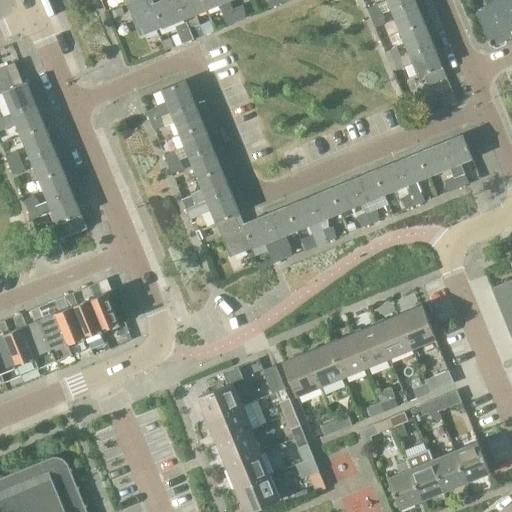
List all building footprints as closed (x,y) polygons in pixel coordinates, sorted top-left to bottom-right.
[(144,35),(163,27),(153,3),(154,2),(153,0),(128,0),(126,1),(131,11),(134,10),(144,35)] [(180,32),(185,42),(194,39),(178,0),(160,0),(154,2),(153,3),(163,27),(175,22),(180,32)] [(196,14),(207,9),(203,0),(178,0),(194,39),(203,35),(200,24),(196,14)] [(237,21),(232,9),(229,0),(228,0),(203,0),(207,9),(219,4),(223,15),(229,25),(237,21)] [(383,13),(392,9),(414,0),(385,0),(377,3),(367,9),(371,18),(383,13)] [(424,22),(415,0),(414,0),(392,9),(401,31),(424,22)] [(477,10),(491,43),(511,34),(511,26),(501,0),(493,0),(486,3),(487,5),(477,10)] [(511,0),(501,0),(511,26),(511,0)] [(243,6),(232,9),(237,21),(246,18),(243,6)] [(112,11),(114,17),(125,13),(122,7),(112,11)] [(386,24),(383,13),(371,18),(375,27),(386,24)] [(401,31),(410,53),(433,43),(424,22),(401,31)] [(173,37),(161,41),(165,50),(176,46),(173,37)] [(419,75),(424,73),(442,66),(433,43),(410,53),(419,75)] [(385,53),(389,62),(401,57),(395,47),(385,53)] [(403,67),(401,57),(389,62),(392,70),(403,67)] [(15,62),(0,68),(0,93),(4,92),(4,91),(23,83),(15,62)] [(447,77),(442,66),(424,73),(429,84),(447,77)] [(150,120),(171,112),(195,102),(185,80),(162,89),(167,100),(146,109),(150,120)] [(4,91),(4,92),(13,113),(36,103),(27,81),(23,83),(4,91)] [(195,102),(171,112),(150,120),(154,129),(165,126),(176,122),(180,134),(204,124),(195,102)] [(13,113),(4,117),(0,118),(0,129),(6,128),(17,124),(22,135),(45,125),(36,103),(13,113)] [(180,134),(189,156),(213,146),(204,124),(180,134)] [(45,125),(22,135),(31,157),(54,147),(45,125)] [(440,144),(450,167),(454,176),(459,188),(467,184),(464,173),(460,163),(472,158),(463,134),(440,144)] [(428,176),(450,167),(440,144),(419,152),(428,176)] [(221,168),(213,146),(189,156),(198,177),(221,168)] [(40,179),(63,169),(54,147),(31,157),(40,179)] [(168,164),(181,159),(175,150),(165,156),(168,164)] [(10,165),(22,160),(16,151),(6,157),(10,165)] [(397,161),(406,185),(410,193),(415,206),(423,202),(421,191),(416,181),(428,176),(419,152),(397,161)] [(168,164),(172,173),(183,170),(181,159),(168,164)] [(24,171),(22,160),(10,165),(13,174),(24,171)] [(384,194),(406,185),(397,161),(375,170),(384,194)] [(186,208),(207,199),(230,190),(221,168),(198,177),(203,189),(192,193),(183,199),(186,208)] [(40,179),(44,189),(24,201),(28,209),(72,191),(63,169),(40,179)] [(373,198),(384,194),(375,170),(353,179),(371,224),(380,220),(377,209),(373,198)] [(450,191),(459,188),(454,176),(444,181),(450,191)] [(363,227),(371,224),(353,179),(331,188),(341,211),(352,207),(357,217),(363,227)] [(319,220),(341,211),(331,188),(309,197),(319,220)] [(216,222),(239,212),(240,212),(230,190),(207,199),(186,208),(190,216),(201,214),(211,209),(216,222)] [(58,223),(63,221),(81,214),(72,191),(28,209),(31,218),(42,215),(42,216),(53,212),(58,223)] [(406,209),(415,206),(410,193),(400,199),(406,209)] [(317,245),(327,241),(319,220),(309,197),(287,206),(297,229),(309,225),(317,245)] [(285,234),(297,229),(287,206),(266,215),(284,259),(292,256),(290,245),(285,234)] [(243,224),(244,224),(239,212),(216,222),(221,233),(224,231),(234,255),(253,247),(243,224)] [(87,227),(81,214),(63,221),(68,235),(87,227)] [(275,263),(284,259),(266,215),(244,224),(243,224),(253,247),(265,242),(269,253),(275,263)] [(50,258),(57,255),(63,252),(59,244),(46,249),(50,258)] [(102,293),(94,296),(90,298),(103,331),(121,323),(109,296),(113,294),(107,278),(99,282),(102,293)] [(511,279),(491,288),(496,299),(511,292),(511,279)] [(86,338),(103,331),(90,298),(94,296),(90,285),(82,289),(85,300),(77,303),(73,305),(86,338)] [(69,344),(86,338),(73,305),(77,303),(73,292),(65,296),(68,307),(60,310),(56,312),(69,344)] [(501,311),(511,306),(511,292),(496,299),(501,311)] [(73,354),(69,344),(56,312),(60,310),(56,299),(48,302),(51,314),(43,317),(39,319),(56,361),(73,354)] [(399,315),(413,348),(436,339),(422,305),(399,315)] [(34,321),(26,324),(22,326),(39,368),(56,361),(39,319),(43,317),(39,306),(31,309),(34,321)] [(511,306),(501,311),(505,321),(511,318),(511,306)] [(22,375),(39,368),(22,326),(26,324),(22,313),(14,316),(17,328),(9,331),(5,333),(22,375)] [(399,315),(376,324),(389,358),(413,348),(399,315)] [(5,382),(22,375),(5,333),(9,331),(5,320),(0,322),(0,334),(0,335),(0,370),(1,372),(5,382)] [(366,367),(389,358),(376,324),(353,334),(366,367)] [(353,334),(330,343),(343,376),(366,367),(353,334)] [(330,343),(307,352),(320,386),(343,376),(330,343)] [(297,395),(320,386),(307,352),(283,362),(297,395)] [(276,365),(263,370),(273,394),(285,389),(276,365)] [(243,379),(239,368),(225,374),(229,384),(232,383),(243,379)] [(425,380),(427,382),(431,393),(454,383),(449,370),(425,380)] [(417,398),(431,393),(427,382),(413,388),(417,398)] [(199,397),(208,421),(242,407),(232,383),(229,384),(199,397)] [(457,390),(434,399),(439,411),(462,402),(457,390)] [(394,397),(381,402),(385,412),(398,406),(394,397)] [(279,402),(285,416),(295,412),(289,398),(279,402)] [(442,419),(439,411),(434,399),(419,405),(423,414),(429,412),(434,422),(442,419)] [(366,408),(370,417),(385,412),(381,402),(366,408)] [(251,403),(242,407),(208,421),(218,443),(251,430),(260,426),(251,403)] [(305,435),(295,412),(285,416),(290,429),(294,440),(305,435)] [(404,412),(389,418),(393,427),(407,421),(404,412)] [(348,415),(335,421),(339,430),(352,425),(348,415)] [(389,418),(366,427),(370,437),(393,427),(389,418)] [(339,430),(335,421),(321,426),(325,436),(339,430)] [(261,453),(251,430),(218,443),(227,467),(261,453)] [(314,458),(305,435),(294,440),(298,449),(303,462),(314,458)] [(477,442),(455,451),(467,481),(489,472),(489,473),(490,472),(478,441),(476,442),(477,442)] [(467,481),(455,451),(433,460),(445,490),(467,481)] [(227,467),(237,489),(270,476),(261,453),(227,467)] [(87,511),(68,465),(67,463),(66,461),(65,460),(63,459),(62,458),(60,457),(58,456),(56,456),(54,456),(52,457),(0,478),(0,511),(87,511)] [(319,472),(314,458),(303,462),(309,476),(319,472)] [(401,508),(423,499),(411,469),(407,460),(396,465),(400,473),(389,478),(389,477),(387,478),(400,509),(401,508)] [(433,460),(411,469),(423,499),(445,490),(433,460)] [(247,511),(280,499),(270,476),(237,489),(245,511),(247,511)]
